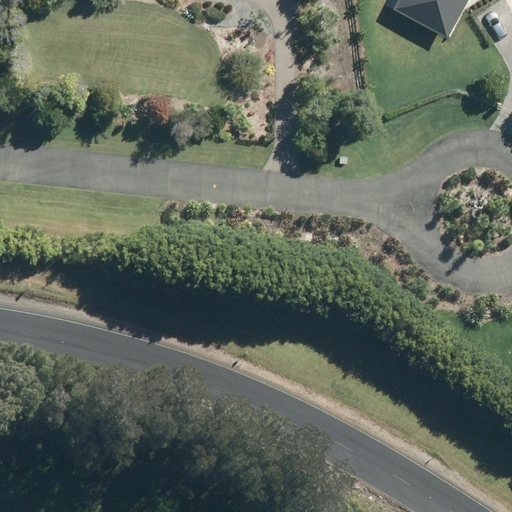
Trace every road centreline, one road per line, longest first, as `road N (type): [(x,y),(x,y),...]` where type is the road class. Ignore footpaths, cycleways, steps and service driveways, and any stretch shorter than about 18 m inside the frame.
road 1 (unclassified): [(0,331),(164,368),(292,419),(452,511)]
road 2 (residential): [(0,139),(419,178)]
road 3 (track): [(355,172),(332,0)]
road 4 (residential): [(419,178),(430,150),(457,130),(483,123),(511,128)]
